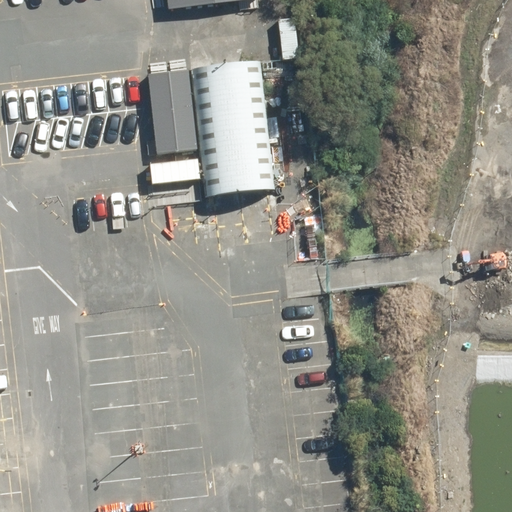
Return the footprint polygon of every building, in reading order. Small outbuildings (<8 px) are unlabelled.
[(257,0),(162,0),(164,10),(258,3),(257,0)] [(258,64),(191,69),(199,150),(204,201),(274,193),(258,64)] [(150,155),(199,150),(191,69),(143,73),(150,155)] [(195,162),(144,169),(147,189),(197,183),(195,162)] [(491,385),(445,390),(455,471),(500,466),(491,385)] [(506,511),(503,479),(457,484),(460,511),(506,511)]
